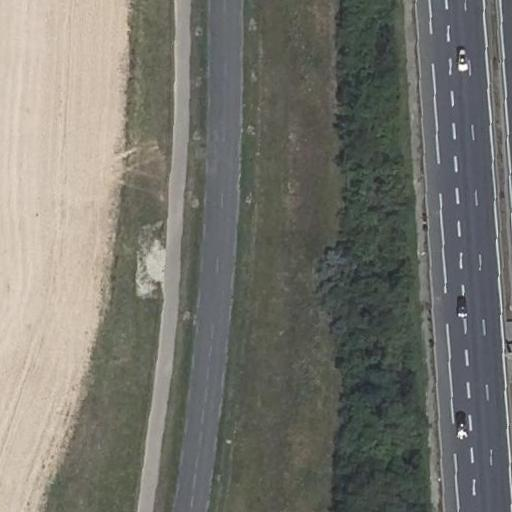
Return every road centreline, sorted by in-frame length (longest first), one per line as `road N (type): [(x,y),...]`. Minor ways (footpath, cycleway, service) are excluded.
road 1 (unclassified): [(184,511),(218,199),(223,0)]
road 2 (trunk): [(463,0),(493,511)]
